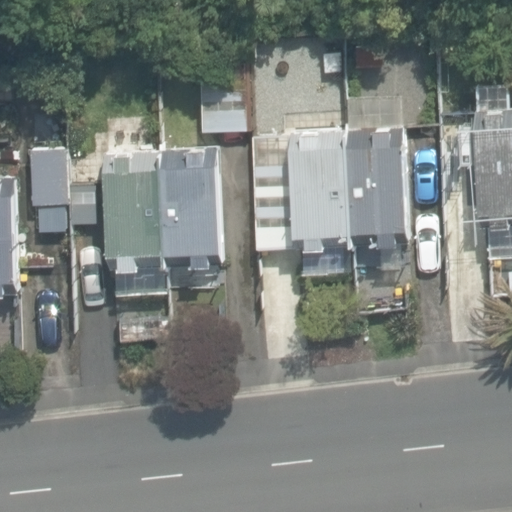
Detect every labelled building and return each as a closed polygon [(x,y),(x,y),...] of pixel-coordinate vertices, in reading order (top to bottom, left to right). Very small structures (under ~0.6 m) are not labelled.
[(354,40),(355,66),(385,66),(384,39),(354,40)] [(321,43),(321,62),(337,62),(336,43),(321,43)] [(202,60),(204,131),(255,129),(253,58),(202,60)] [(350,94),(351,120),(406,119),(405,92),(350,94)] [(442,104),(444,149),(463,148),(461,103),(442,104)] [(511,106),(478,108),(485,223),(511,222),(511,224),(511,106)] [(407,124),(348,126),(355,243),(384,242),(385,266),(405,265),(404,239),(412,238),(407,124)] [(355,243),(348,126),(295,128),(299,245),(305,245),(306,273),(329,271),(328,244),(355,243)] [(224,141),(165,145),(170,270),(194,269),(195,288),(222,286),(220,262),(232,261),(224,141)] [(108,149),(116,266),(137,264),(138,272),(170,270),(165,145),(108,149)] [(65,151),(38,151),(38,179),(65,179),(65,151)] [(16,173),(0,173),(0,291),(20,291),(16,173)]
